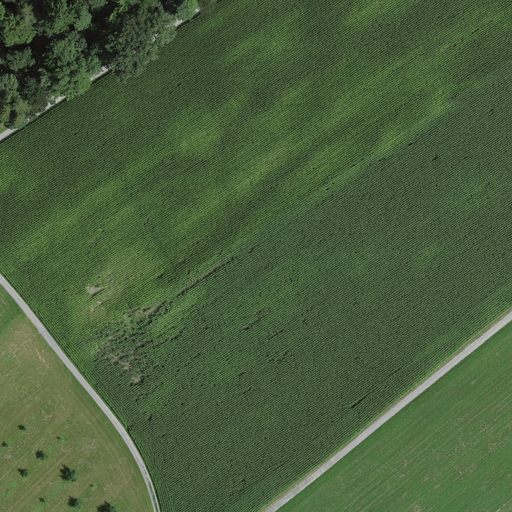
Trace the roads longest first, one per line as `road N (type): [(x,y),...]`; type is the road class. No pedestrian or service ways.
road 1 (track): [(511,315),(266,511)]
road 2 (track): [(0,279),(137,449),(156,511)]
road 3 (track): [(0,136),(209,0)]
